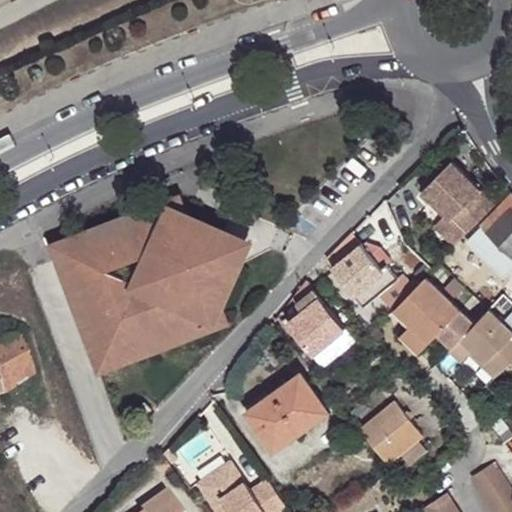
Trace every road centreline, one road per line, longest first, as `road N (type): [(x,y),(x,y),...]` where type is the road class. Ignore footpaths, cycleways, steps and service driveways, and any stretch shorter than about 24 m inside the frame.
road 1 (unclassified): [(81,511),(452,108),(454,65)]
road 2 (tertiary): [(0,211),(174,128),(293,84),(339,70),(404,71),(433,60)]
road 3 (tertiary): [(393,0),(0,162)]
road 4 (unknown): [(38,282),(120,470)]
